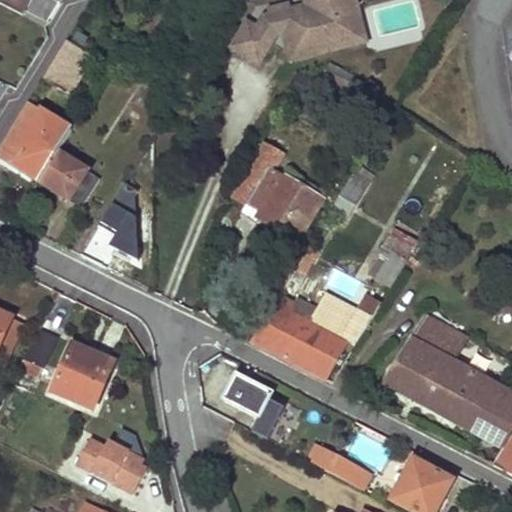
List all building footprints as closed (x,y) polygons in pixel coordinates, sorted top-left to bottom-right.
[(0,0),(0,5),(22,16),(30,0),(0,0)] [(37,0),(33,7),(49,16),(58,0),(37,0)] [(290,62),(368,43),(357,0),(303,0),(305,6),(289,10),(289,5),(269,10),(270,15),(264,16),(257,28),(246,21),(231,48),(261,65),(278,36),(283,35),(290,62)] [(90,56),(67,42),(43,80),(66,94),(90,56)] [(330,66),(323,79),(331,83),(345,90),(353,77),(330,66)] [(132,102),(156,117),(157,109),(157,108),(160,89),(145,80),(132,102)] [(345,90),(331,83),(325,93),(338,100),(345,90)] [(39,111),(28,105),(0,150),(0,159),(7,163),(39,111)] [(71,131),(39,111),(7,163),(82,209),(100,180),(57,153),(71,131)] [(285,178),(274,171),(283,156),(265,146),(234,198),(246,206),(248,203),(275,220),(271,227),(297,242),(322,200),(285,178)] [(358,167),(355,172),(369,182),(373,176),(358,167)] [(289,171),(285,178),(322,200),(326,194),(289,171)] [(355,172),(331,211),(346,219),(369,182),(355,172)] [(138,193),(125,185),(99,226),(112,235),(138,193)] [(275,220),(248,203),(246,206),(241,214),(257,223),(259,219),(271,227),(275,220)] [(411,240),(392,229),(382,246),(386,248),(387,249),(395,237),(407,245),(411,240)] [(407,245),(395,237),(387,249),(386,248),(382,253),(389,258),(377,279),(392,288),(408,262),(406,260),(411,252),(413,254),(418,244),(411,240),(407,245)] [(316,253),(309,248),(305,254),(312,259),(316,253)] [(389,258),(382,253),(370,275),(377,279),(389,258)] [(312,259),(305,254),(296,270),(303,274),(312,259)] [(285,269),(270,285),(276,299),(278,300),(280,297),(294,274),(285,269)] [(270,285),(236,299),(243,314),(276,299),(270,285)] [(295,305),(280,297),(278,300),(252,342),(328,381),(346,349),(349,344),(356,347),(381,306),(367,298),(350,328),(343,340),(291,314),(295,305)] [(350,328),(298,301),(295,305),(291,314),(343,340),(350,328)] [(0,344),(11,319),(0,314),(0,365),(4,367),(11,350),(0,344)] [(385,383),(476,432),(500,387),(455,362),(468,339),(426,316),(385,383)] [(22,324),(11,319),(0,344),(11,350),(22,324)] [(39,331),(24,359),(42,368),(57,340),(39,331)] [(356,347),(349,344),(346,349),(352,352),(356,347)] [(52,393),(94,411),(114,363),(72,346),(52,393)] [(42,368),(24,359),(19,370),(37,379),(39,380),(44,369),(42,368)] [(223,390),(231,375),(207,363),(200,376),(207,380),(202,389),(210,393),(204,406),(227,418),(232,407),(223,403),(224,401),(228,393),(223,390)] [(37,379),(19,370),(15,378),(33,386),(37,379)] [(224,401),(260,420),(273,395),(236,376),(228,393),(224,401)] [(511,393),(500,387),(476,432),(499,444),(511,421),(511,393)] [(511,421),(499,444),(505,447),(511,435),(511,421)] [(511,435),(505,447),(494,466),(511,476),(511,435)] [(361,436),(352,452),(374,464),(383,448),(361,436)] [(76,465),(133,495),(146,471),(141,468),(144,462),(108,443),(105,448),(89,440),(76,465)] [(314,464),(330,473),(337,459),(316,448),(312,457),(316,459),(314,464)] [(352,467),(337,459),(330,473),(345,481),(352,467)] [(391,501),(411,511),(436,511),(453,481),(413,461),(391,501)] [(370,477),(352,467),(345,481),(364,490),(370,477)]
